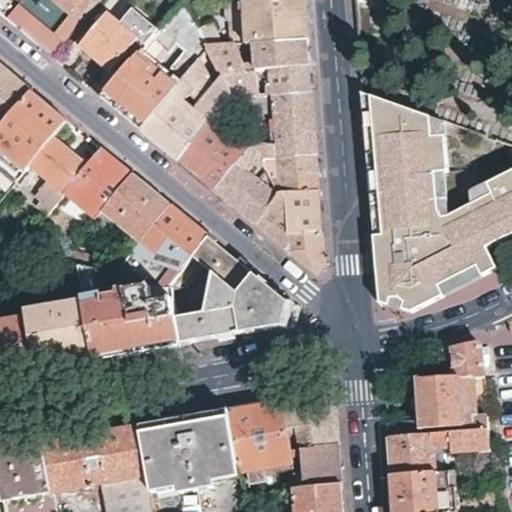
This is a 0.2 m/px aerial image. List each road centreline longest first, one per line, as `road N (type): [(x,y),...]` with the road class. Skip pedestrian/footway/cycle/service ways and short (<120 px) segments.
road 1 (residential): [(0,38),(310,292),(358,344)]
road 2 (secondary): [(0,413),(358,344)]
road 3 (tertiary): [(358,344),(333,0)]
road 4 (secondary): [(368,511),(358,344)]
road 5 (secondary): [(358,344),(511,304)]
